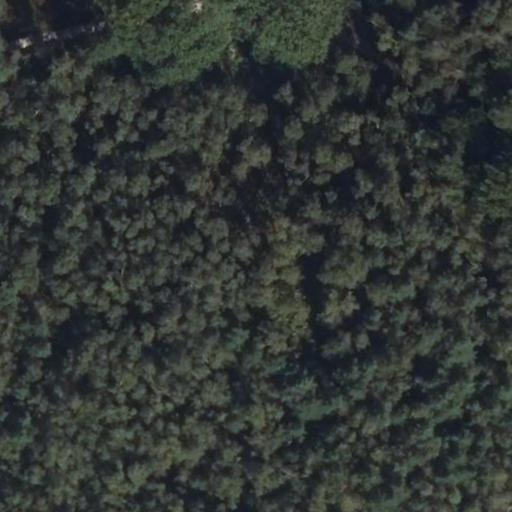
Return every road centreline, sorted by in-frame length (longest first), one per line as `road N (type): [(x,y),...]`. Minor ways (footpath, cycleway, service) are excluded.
road 1 (track): [(511,180),(277,0)]
road 2 (track): [(255,0),(0,53)]
